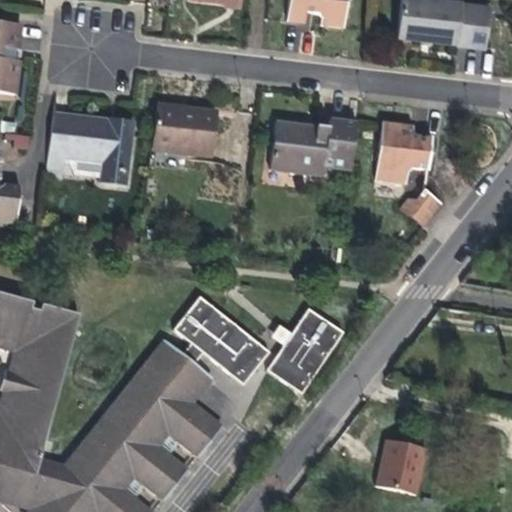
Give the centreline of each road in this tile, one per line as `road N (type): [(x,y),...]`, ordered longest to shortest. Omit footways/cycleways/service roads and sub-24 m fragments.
road 1 (residential): [(94,49),(511,98)]
road 2 (residential): [(424,293),(245,511)]
road 3 (residential): [(511,187),(424,293)]
